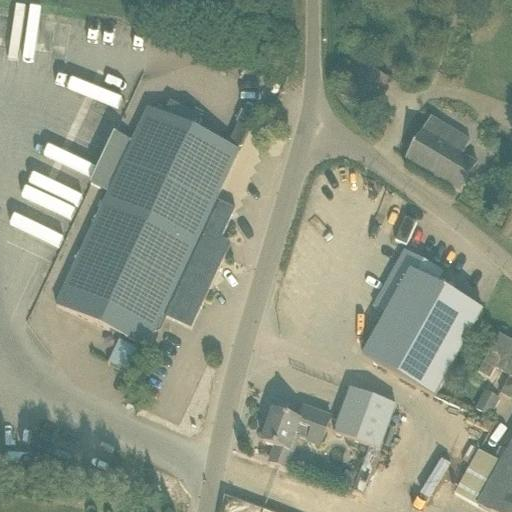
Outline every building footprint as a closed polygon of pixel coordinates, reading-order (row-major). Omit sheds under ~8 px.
[(375,110),(389,77),(352,62),(338,95),(375,110)] [(258,113),(246,107),(227,147),(240,153),(258,113)] [(56,307),(148,350),(163,317),(192,331),(226,258),(221,256),(226,246),(225,243),(222,241),(236,211),(217,201),(240,153),(227,147),(149,110),(141,128),(146,130),(138,146),(115,135),(91,186),(110,195),(84,250),(102,258),(98,265),(91,261),(67,311),(57,306),(56,307)] [(465,141),(431,120),(406,161),(461,194),(477,167),(457,154),(465,141)] [(93,179),(98,171),(62,152),(57,161),(93,179)] [(15,212),(64,235),(76,211),(26,188),(15,212)] [(14,217),(3,241),(51,262),(61,239),(14,217)] [(444,274),(405,252),(374,309),(387,316),(371,346),(364,360),(435,399),(483,314),(436,288),(444,274)] [(511,343),(500,336),(478,374),(490,381),(495,370),(510,378),(500,396),(511,402),(511,399),(511,347),(510,347),(511,343)] [(141,352),(119,342),(108,364),(130,375),(141,352)] [(379,453),(396,408),(351,391),(334,436),(379,453)] [(475,411),(492,416),(498,396),(481,391),(475,411)] [(295,438),(298,440),(321,448),(331,419),(310,412),(309,412),(307,411),(303,413),(303,415),(303,414),(299,423),(274,414),(263,444),(276,449),(270,465),(287,471),(293,454),(290,453),(295,438)] [(511,511),(511,447),(478,509),(483,511),(511,511)] [(357,483),(348,474),(337,485),(346,494),(357,483)]
